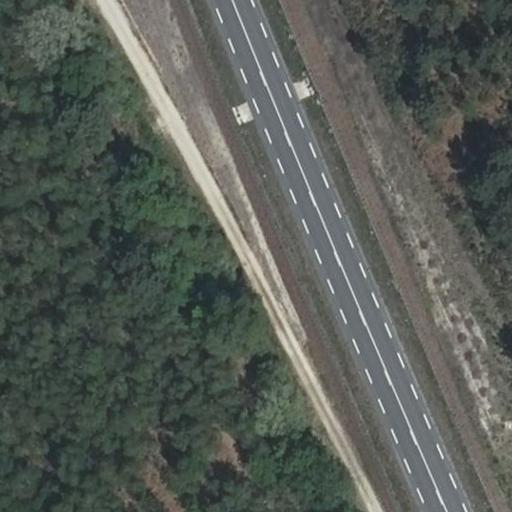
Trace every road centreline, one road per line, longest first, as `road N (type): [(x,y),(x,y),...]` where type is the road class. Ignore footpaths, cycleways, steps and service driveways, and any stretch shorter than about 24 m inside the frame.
road 1 (track): [(101,0),(244,249),(375,511)]
road 2 (primary): [(449,511),(235,0)]
